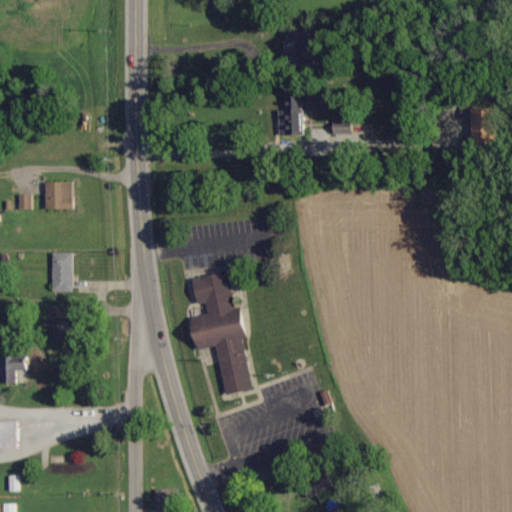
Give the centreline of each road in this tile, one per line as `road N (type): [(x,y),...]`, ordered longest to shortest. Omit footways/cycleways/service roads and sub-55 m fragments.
road 1 (secondary): [(215,511),(177,414),(145,288),(133,0)]
road 2 (residential): [(133,414),(0,456)]
